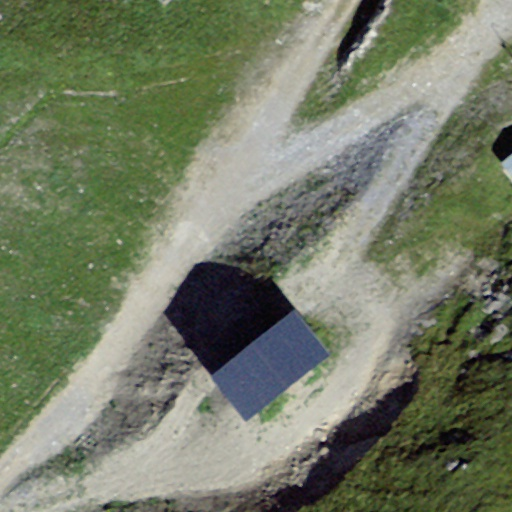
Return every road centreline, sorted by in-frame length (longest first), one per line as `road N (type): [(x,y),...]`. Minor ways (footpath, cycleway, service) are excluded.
road 1 (track): [(505,0),(421,78),(234,167),(188,224),(118,356),(0,511)]
road 2 (track): [(215,190),(347,0)]
